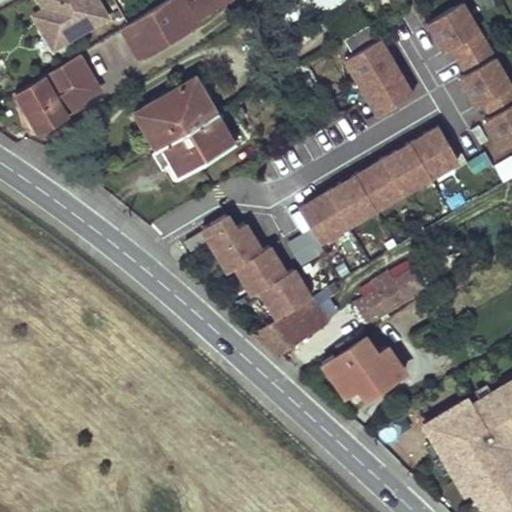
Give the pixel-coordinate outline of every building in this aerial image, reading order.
[(95,0),(37,0),(43,8),(47,16),(43,33),(52,48),(106,16),(95,0)] [(166,0),(120,28),(140,60),(199,25),(195,19),(184,0),(166,0)] [(184,0),(195,19),(216,6),(212,0),(184,0)] [(297,0),(310,0),(317,12),(337,0),(297,0),(298,0),(297,0)] [(454,6),(446,11),(456,26),(463,22),(454,6)] [(43,8),(32,15),(43,33),(47,16),(43,8)] [(446,11),(427,22),(445,51),(452,47),(467,73),(460,77),(477,106),(484,101),(492,115),(485,119),(502,148),(511,142),(511,121),(511,103),(511,104),(504,108),(487,79),(495,74),(463,22),(456,26),(446,11)] [(370,23),(343,40),(353,55),(362,70),(354,74),(369,100),(377,95),(386,110),(413,94),(370,23)] [(15,92),(17,96),(80,57),(78,53),(15,92)] [(353,55),(345,60),(354,74),(362,70),(353,55)] [(17,96),(38,131),(84,104),(81,99),(99,88),(80,57),(17,96)] [(495,74),(487,79),(504,108),(511,104),(495,74)] [(143,124),(155,146),(159,144),(216,111),(195,75),(172,88),(174,91),(159,100),(157,96),(141,106),(149,120),(143,124)] [(157,96),(159,100),(174,91),(172,88),(157,96)] [(377,95),(369,100),(378,115),(386,110),(377,95)] [(231,102),(216,111),(230,136),(246,127),(231,102)] [(134,109),(143,124),(149,120),(141,106),(134,109)] [(230,136),(216,111),(159,144),(177,174),(234,142),(230,136)] [(439,125),(302,207),(321,242),(444,168),(440,161),(455,152),(439,125)] [(153,148),(170,178),(177,174),(159,144),(155,146),(153,148)] [(511,155),(511,154),(493,164),(501,179),(511,173),(511,155)] [(208,223),(203,226),(213,243),(228,270),(236,266),(252,293),(260,289),(275,317),(311,297),(294,268),(286,273),(270,245),(263,250),(247,222),(237,228),(228,212),(208,223)] [(284,241),(301,262),(322,246),(305,225),(284,241)] [(409,270),(401,275),(412,294),(422,288),(409,270)] [(356,301),(368,320),(412,294),(401,275),(393,280),(387,271),(373,280),(377,289),(356,301)] [(250,331),(275,356),(279,354),(327,321),(310,298),(250,331)] [(411,334),(417,344),(437,334),(431,324),(411,334)] [(334,358),(340,366),(353,386),(356,384),(364,396),(403,370),(387,346),(377,353),(366,337),(334,358)] [(340,366),(332,372),(345,392),(353,386),(340,366)] [(511,373),(496,382),(501,391),(511,384),(511,373)] [(473,390),(478,398),(490,391),(486,383),(473,390)] [(468,396),(422,424),(431,439),(449,469),(455,478),(455,479),(461,475),(470,491),(475,499),(476,500),(479,498),(487,511),(486,511),(511,511),(511,471),(500,451),(492,455),(487,447),(501,439),(511,432),(511,384),(501,391),(499,393),(496,388),(490,391),(478,398),(471,402),(468,396)] [(440,474),(449,469),(431,439),(423,444),(440,474)] [(511,456),(501,439),(487,447),(492,455),(500,451),(511,471),(511,456)] [(470,491),(461,475),(455,479),(455,478),(449,482),(458,498),(470,491)] [(476,511),(486,511),(487,511),(479,498),(476,500),(475,499),(471,502),(476,511)]
